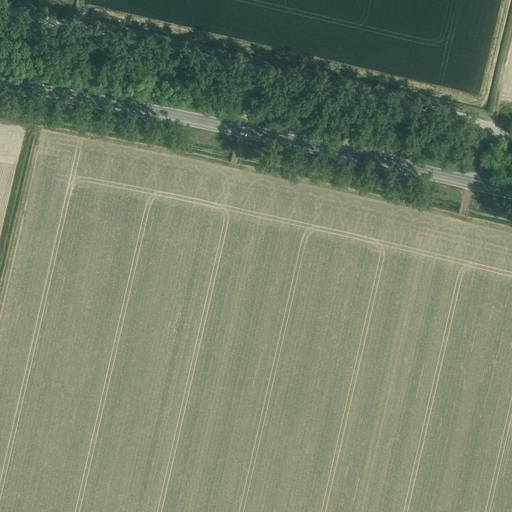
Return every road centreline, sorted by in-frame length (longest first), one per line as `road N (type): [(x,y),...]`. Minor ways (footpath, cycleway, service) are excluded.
road 1 (unclassified): [(0,10),(449,113),(511,138)]
road 2 (track): [(511,230),(192,156),(0,122)]
road 3 (secondary): [(511,192),(0,85)]
road 4 (track): [(384,79),(79,8)]
road 5 (track): [(505,0),(481,101),(384,79)]
road 6 (track): [(0,294),(38,127)]
road 7 (track): [(28,126),(0,249)]
